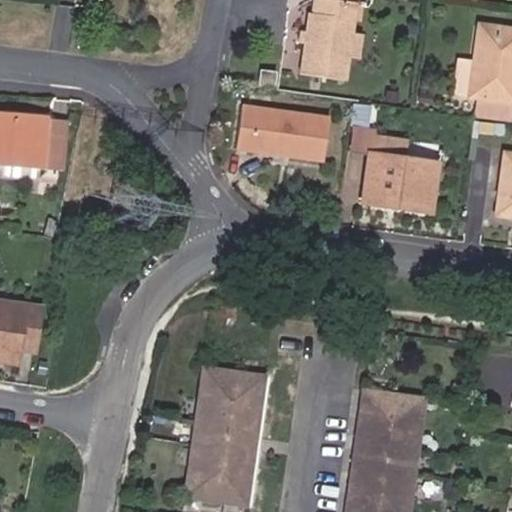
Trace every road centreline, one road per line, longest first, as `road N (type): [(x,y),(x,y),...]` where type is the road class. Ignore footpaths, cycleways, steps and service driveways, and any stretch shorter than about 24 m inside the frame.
road 1 (residential): [(261,236),(187,260),(147,302),(115,419)]
road 2 (residential): [(511,271),(261,236)]
road 3 (residential): [(164,136),(94,71),(0,61)]
road 4 (residential): [(164,136),(202,61),(218,0)]
road 5 (residential): [(261,236),(214,207),(164,136)]
